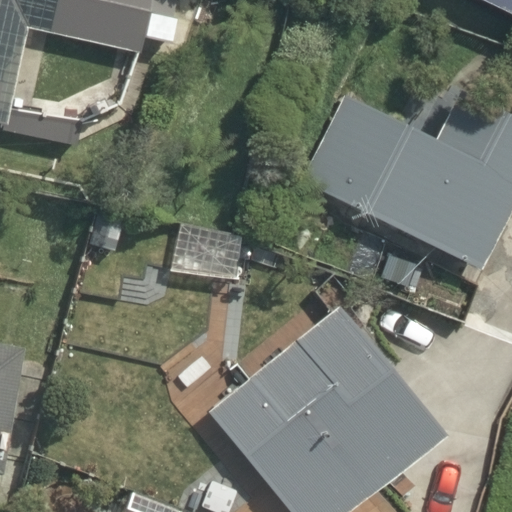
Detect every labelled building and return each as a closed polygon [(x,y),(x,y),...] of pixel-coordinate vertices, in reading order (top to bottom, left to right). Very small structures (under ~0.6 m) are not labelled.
[(154,0),(57,0),(52,22),(146,43),(154,0)] [(511,0),(477,0),(511,17),(511,0)] [(345,97),(299,183),(482,275),(511,217),(511,117),(461,92),(436,144),(345,97)] [(339,312),(212,414),(289,511),(358,511),(449,438),(339,312)] [(0,346),(0,478),(4,479),(27,352),(0,346)] [(180,511),(136,493),(128,511),(180,511)]
